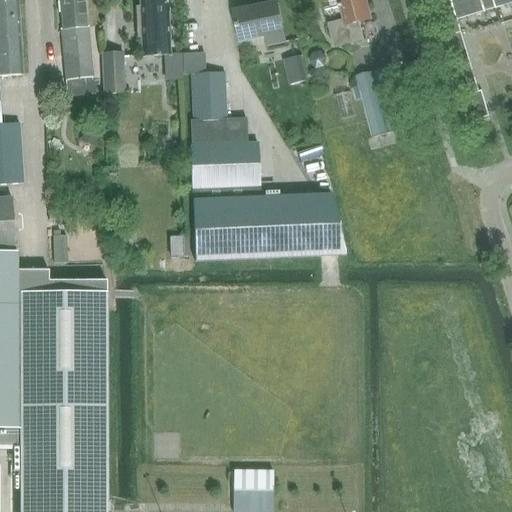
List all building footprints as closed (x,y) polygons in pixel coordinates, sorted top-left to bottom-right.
[(0,0),(0,78),(22,77),(17,0),(0,0)] [(65,82),(95,79),(89,27),(86,28),(82,0),(60,0),(64,31),(59,32),(65,82)] [(139,0),(140,7),(136,7),(137,39),(141,38),(142,59),(170,57),(167,0),(139,0)] [(359,22),(370,19),(364,0),(339,0),(345,20),(329,25),(335,48),(363,40),(359,22)] [(511,0),(450,0),(455,15),(458,21),(486,12),(485,12),(495,9),(495,10),(511,4),(511,0)] [(267,44),(285,40),(277,3),(234,12),(240,42),(265,37),(267,44)] [(447,18),(452,34),(461,31),(458,21),(455,15),(447,18)] [(452,34),(455,44),(464,41),(461,31),(452,34)] [(467,51),(464,41),(455,44),(458,54),(467,51)] [(458,54),(461,64),(470,61),(467,51),(458,54)] [(104,96),(124,95),(122,54),(102,55),(104,96)] [(473,72),(470,61),(461,64),(464,74),(473,72)] [(192,189),(259,186),(257,144),(247,144),(246,119),(226,120),(224,73),(196,75),(196,69),(191,69),(193,121),(190,121),(192,189)] [(403,128),(387,69),(356,77),(372,136),(403,128)] [(464,74),(467,84),(476,82),(473,72),(464,74)] [(479,92),(476,82),(467,84),(471,94),(479,92)] [(471,94),(473,103),(484,100),(482,91),(479,92),(471,94)] [(342,120),(355,117),(349,93),(336,96),(342,120)] [(473,103),(476,111),(487,108),(484,100),(473,103)] [(478,120),(489,116),(487,108),(476,111),(478,120)] [(0,185),(23,184),(19,124),(1,125),(0,114),(0,185)] [(331,196),(316,196),(192,201),(194,262),(345,256),(331,196)] [(0,252),(15,253),(15,247),(12,198),(0,198),(0,252)] [(53,265),(68,265),(67,237),(53,237),(53,265)] [(106,511),(106,281),(48,282),(48,271),(16,271),(16,253),(15,253),(0,252),(0,447),(20,448),(19,511),(106,511)] [(271,511),(271,474),(233,474),(232,511),(271,511)]
